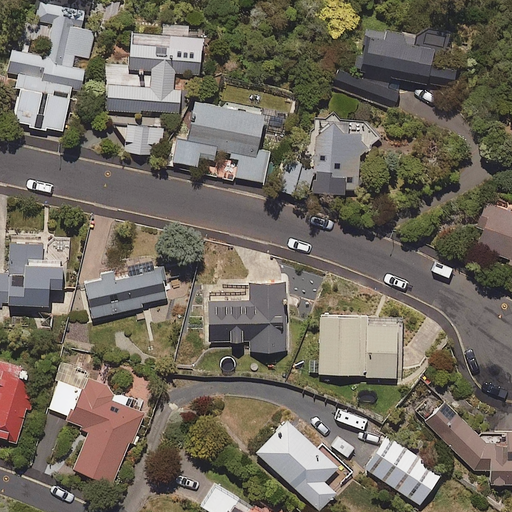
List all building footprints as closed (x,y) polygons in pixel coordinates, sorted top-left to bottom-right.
[(19,68),(15,85),(21,86),(13,120),(62,131),(73,84),(81,86),(85,69),(72,66),(75,54),(88,58),(95,29),(81,26),(85,7),(53,0),(40,0),(37,16),(54,20),(47,54),(28,50),(31,37),(15,33),(8,65),(19,68)] [(414,25),(368,19),(361,71),(455,84),(458,64),(434,61),(437,36),(413,33),(414,25)] [(204,27),(170,25),(170,29),(132,27),(130,66),(152,67),(151,85),(107,83),(106,107),(180,111),(182,88),(174,88),(175,70),(202,71),(204,27)] [(259,146),(263,126),(266,109),(195,97),(190,127),(188,138),(177,136),(173,159),(194,162),(200,163),(203,148),(215,150),(216,145),(231,148),(229,157),(239,159),(236,174),(264,179),(270,148),(259,146)] [(314,131),(311,131),(311,187),(367,187),(367,151),(383,135),(365,117),(340,116),(334,107),(328,114),(314,114),(314,131)] [(120,129),(119,140),(125,140),(124,149),(149,151),(150,141),(163,142),(164,125),(128,122),(127,129),(120,129)] [(511,206),(489,197),(477,226),(482,228),(475,246),(511,261),(511,206)] [(46,256),(46,240),(10,240),(9,271),(0,271),(0,305),(2,305),(2,301),(49,302),(50,285),(64,285),(64,257),(46,256)] [(126,274),(126,272),(103,277),(85,281),(92,316),(143,306),(142,301),(168,296),(162,267),(126,274)] [(221,290),(209,291),(210,338),(247,337),(247,349),(287,348),(286,277),(250,278),(250,281),(221,282),(221,290)] [(370,314),(322,312),(319,371),(398,375),(401,319),(369,317),(370,314)] [(37,370),(0,359),(0,435),(17,440),(37,370)] [(129,391),(89,373),(82,388),(61,379),(48,408),(91,427),(74,465),(112,482),(144,410),(124,402),(129,391)] [(447,400),(427,419),(475,469),(490,469),(490,482),(511,482),(511,444),(509,444),(509,438),(507,438),(507,430),(478,430),(447,400)] [(339,464),(289,416),(257,449),(320,509),(337,491),(324,479),(339,464)] [(443,470),(389,432),(366,465),(420,503),(443,470)] [(253,511),(238,502),(217,488),(204,506),(213,511),(253,511)]
